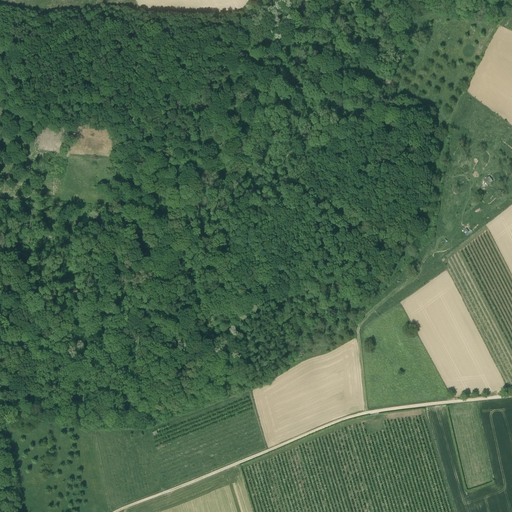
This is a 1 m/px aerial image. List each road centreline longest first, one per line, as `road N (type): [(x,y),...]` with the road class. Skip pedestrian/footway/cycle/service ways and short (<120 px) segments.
road 1 (track): [(115,511),(345,418),(511,395)]
road 2 (track): [(0,31),(19,57),(19,100),(38,114),(89,125),(178,106),(204,87),(243,34)]
road 3 (track): [(0,222),(61,238),(132,234),(187,217),(282,158)]
road 4 (track): [(243,34),(173,38),(85,23),(6,31)]
road 5 (track): [(282,158),(311,122),(336,110),(343,60),(392,0)]
